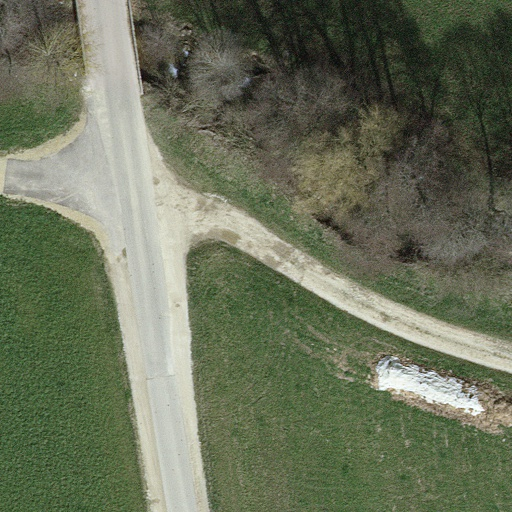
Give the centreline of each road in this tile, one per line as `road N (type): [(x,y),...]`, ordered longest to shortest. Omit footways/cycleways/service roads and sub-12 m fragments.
road 1 (track): [(0,120),(118,167),(341,299),(452,351),(511,367)]
road 2 (track): [(100,0),(106,94),(174,511)]
